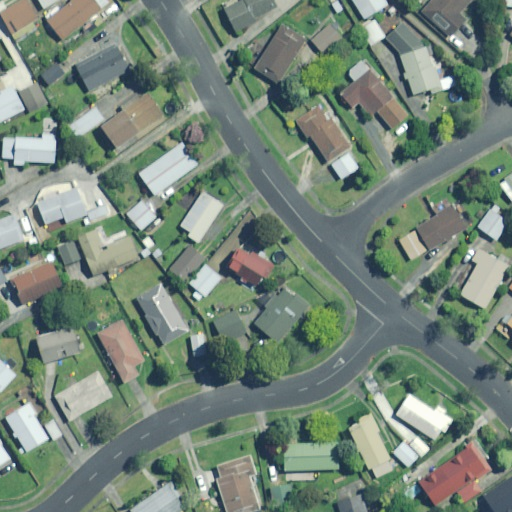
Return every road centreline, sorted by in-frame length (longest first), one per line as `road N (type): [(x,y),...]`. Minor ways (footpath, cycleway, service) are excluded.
road 1 (residential): [(53,511),(117,455),(174,419),(323,381),(395,311)]
road 2 (residential): [(326,245),(227,118),(159,0)]
road 3 (residential): [(326,245),(424,169),(500,128)]
road 4 (residential): [(511,408),(395,311)]
